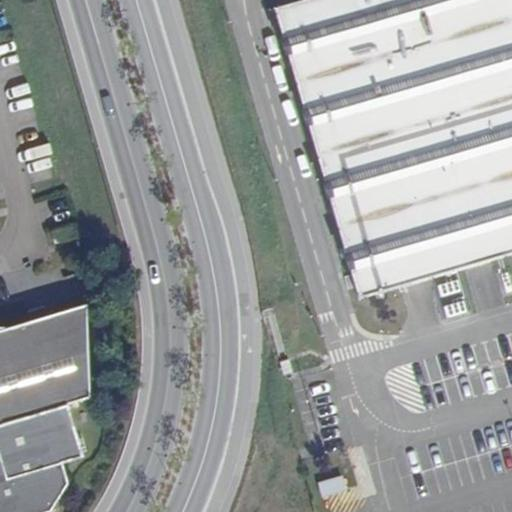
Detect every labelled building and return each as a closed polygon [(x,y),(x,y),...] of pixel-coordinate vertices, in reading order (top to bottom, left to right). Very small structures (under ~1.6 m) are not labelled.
[(511,0),(299,0),(274,8),(358,298),(511,252),(511,0)] [(52,232),(56,243),(78,236),(75,225),(52,232)] [(88,402),(83,309),(0,333),(0,427),(66,408),(88,402)] [(66,408),(0,427),(0,511),(49,511),(65,487),(60,467),(81,461),(66,408)] [(344,477),(319,481),(322,497),(347,492),(344,477)]
